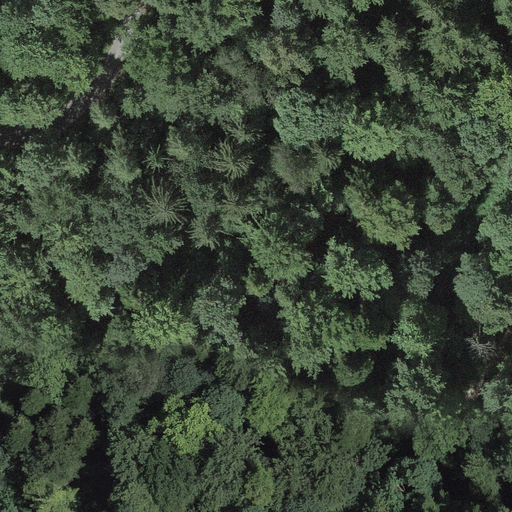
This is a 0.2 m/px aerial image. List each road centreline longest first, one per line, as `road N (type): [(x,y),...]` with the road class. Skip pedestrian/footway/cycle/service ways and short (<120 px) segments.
road 1 (track): [(511,330),(477,386),(361,511)]
road 2 (track): [(0,136),(66,119),(95,93),(115,67),(133,0)]
